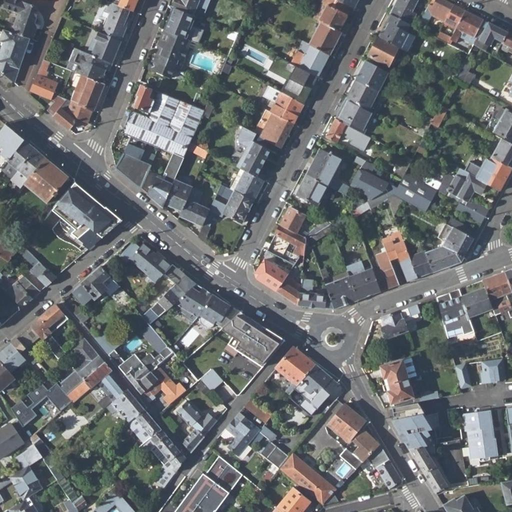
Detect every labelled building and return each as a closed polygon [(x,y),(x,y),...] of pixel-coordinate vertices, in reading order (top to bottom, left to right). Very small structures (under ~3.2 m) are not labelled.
[(28,39),(31,40),(35,28),(32,27),(38,10),(35,7),(23,1),(20,0),(5,0),(3,8),(17,12),(10,32),(28,39)] [(130,9),(133,10),(137,0),(120,0),(118,4),(130,9)] [(176,0),(174,6),(195,15),(198,7),(206,10),(210,0),(176,0)] [(338,0),(324,0),(315,18),(320,21),(323,22),(340,31),(349,15),(348,14),(352,7),(338,0)] [(397,0),(391,13),(411,23),(416,14),(412,11),(413,9),(415,9),(419,2),(418,0),(417,0),(397,0)] [(431,0),(421,19),(428,22),(431,15),(442,20),(443,19),(446,20),(454,4),(446,0),(431,0)] [(102,32),(122,39),(125,30),(122,29),(130,9),(118,4),(110,1),(107,10),(111,11),(102,32)] [(446,20),(445,22),(456,28),(457,26),(465,10),(454,4),(446,20)] [(197,16),(195,15),(174,6),(165,30),(193,41),(199,44),(205,30),(193,25),(197,16)] [(459,36),(474,43),(477,38),(486,20),(465,10),(457,26),(456,28),(452,36),(457,38),(459,36)] [(239,32),(244,34),(252,15),(248,12),(239,32)] [(399,47),(408,51),(415,36),(408,32),(411,23),(391,13),(379,37),(399,47)] [(486,20),(477,38),(481,39),(489,22),(486,20)] [(311,44),(330,54),(342,32),(340,31),(323,22),(311,44)] [(508,32),(489,22),(481,39),(489,44),(491,45),(492,42),(494,37),(499,39),(497,44),(494,51),(493,50),(491,53),(496,55),(508,32)] [(425,30),(435,35),(438,30),(428,25),(425,30)] [(0,71),(13,81),(28,39),(10,32),(3,30),(0,39),(0,40),(3,42),(0,50),(0,71)] [(113,63),(114,59),(122,39),(102,32),(99,30),(96,38),(94,38),(88,53),(113,63)] [(149,69),(172,78),(176,69),(181,71),(193,41),(165,30),(158,46),(160,47),(155,60),(153,59),(149,69)] [(496,55),(499,57),(502,52),(506,44),(511,46),(511,33),(508,32),(496,55)] [(370,56),(390,65),(399,47),(379,37),(370,56)] [(474,43),(487,50),(489,44),(481,39),(477,38),(474,43)] [(304,40),(300,47),(308,51),(306,55),(298,50),(292,63),(304,69),(319,77),(330,54),(311,44),(304,40)] [(511,46),(506,44),(502,52),(511,56),(511,46)] [(90,78),(103,83),(106,76),(104,75),(106,71),(109,72),(113,63),(88,53),(76,48),(71,61),(81,65),(78,73),(82,75),(90,78)] [(283,92),(303,103),(307,95),(304,93),(308,85),(305,84),(307,79),(315,84),(319,77),(304,69),(292,63),(277,55),(274,61),(276,62),(273,69),(290,78),(283,92)] [(50,62),(44,59),(40,70),(46,73),(50,62)] [(465,59),(456,77),(469,84),(473,75),(467,72),(471,63),(465,59)] [(357,79),(379,90),(388,72),(366,60),(357,79)] [(68,69),(78,73),(81,65),(71,61),(68,69)] [(281,91),(283,92),(290,78),(273,69),(276,62),(274,61),(270,70),(287,79),(281,91)] [(223,71),(229,73),(232,66),(226,63),(223,71)] [(45,84),(48,76),(49,73),(46,73),(40,70),(31,92),(52,100),(53,96),(56,89),(45,84)] [(94,110),(104,84),(103,83),(90,78),(82,75),(72,101),(79,104),(82,105),(94,110)] [(303,103),(305,104),(315,84),(307,79),(305,84),(308,85),(304,93),(307,95),(303,103)] [(348,96),(370,108),(379,90),(357,79),(348,96)] [(140,96),(134,111),(148,117),(155,102),(148,99),(152,89),(142,85),(138,95),(140,96)] [(303,103),(283,92),(281,91),(271,86),(266,97),(278,103),(274,112),(294,124),(305,104),(303,103)] [(159,92),(152,89),(148,99),(155,102),(159,92)] [(148,193),(163,206),(165,203),(175,180),(188,149),(191,142),(203,114),(205,110),(159,92),(155,102),(148,117),(134,111),(131,110),(123,133),(139,139),(136,146),(149,152),(157,155),(160,148),(174,154),(163,180),(158,177),(148,193)] [(65,103),(67,99),(62,96),(60,96),(57,98),(55,102),(48,110),(54,116),(65,103)] [(357,130),(365,134),(376,111),(370,108),(348,96),(336,119),(357,130)] [(67,99),(65,103),(70,107),(66,112),(76,120),(76,119),(82,105),(79,104),(72,101),(67,99)] [(69,128),(76,120),(66,112),(70,107),(65,103),(54,116),(69,128)] [(94,110),(82,105),(76,119),(88,124),(94,110)] [(432,123),(439,127),(448,109),(441,105),(434,119),(432,123)] [(495,131),(511,140),(511,112),(507,110),(502,109),(497,117),(501,119),(495,131)] [(261,136),(282,147),(294,124),(274,112),(261,136)] [(355,133),(357,130),(336,119),(327,136),(337,141),(341,134),(343,130),(350,133),(352,134),(353,132),(355,133)] [(0,130),(0,154),(8,162),(25,140),(5,123),(0,130)] [(271,150),(257,143),(260,136),(240,125),(237,132),(234,139),(242,143),(231,163),(239,167),(257,176),(271,150)] [(420,146),(428,149),(432,140),(425,137),(420,146)] [(501,162),(508,166),(511,157),(511,144),(502,138),(492,157),(501,162)] [(18,170),(35,149),(25,140),(8,162),(2,169),(12,178),(18,170)] [(191,142),(188,149),(207,159),(210,152),(191,142)] [(46,158),(35,149),(18,170),(29,178),(46,158)] [(327,185),(354,199),(352,192),(331,180),(342,158),(332,152),(330,154),(320,149),(307,174),(327,185)] [(469,173),(476,177),(486,158),(484,157),(483,158),(478,155),(469,173)] [(492,157),(491,160),(500,166),(501,162),(492,157)] [(29,178),(26,182),(40,195),(39,196),(48,204),(69,178),(46,158),(29,178)] [(116,167),(141,187),(149,170),(123,158),(116,167)] [(491,160),(486,158),(476,177),(486,183),(500,190),(511,168),(511,167),(508,166),(501,162),(500,166),(491,160)] [(401,160),(394,174),(403,178),(406,173),(410,164),(401,160)] [(395,195),(426,212),(438,190),(420,180),(406,173),(403,178),(399,187),(372,174),(376,165),(369,161),(359,168),(351,184),(352,188),(368,198),(366,202),(367,202),(369,201),(386,190),(388,196),(395,195)] [(235,191),(254,200),(264,181),(257,176),(239,167),(235,175),(241,178),(235,191)] [(440,185),(469,202),(474,190),(482,194),(486,183),(476,177),(469,173),(460,167),(455,176),(449,173),(446,173),(441,183),(427,175),(425,178),(423,176),(420,180),(438,190),(440,185)] [(29,178),(18,170),(12,178),(11,179),(21,188),(26,182),(29,178)] [(192,183),(194,178),(180,173),(178,178),(192,183)] [(318,205),(327,185),(307,174),(297,194),(318,205)] [(194,188),(175,180),(165,203),(183,211),(188,199),(192,190),(194,188)] [(53,209),(61,215),(60,217),(72,227),(70,229),(81,239),(84,236),(94,244),(121,221),(94,198),(75,183),(53,209)] [(460,202),(466,206),(469,202),(440,185),(438,190),(460,202)] [(224,213),(243,223),(254,200),(235,191),(227,186),(223,195),(231,199),(224,213)] [(192,190),(188,199),(193,201),(197,191),(192,190)] [(386,190),(369,201),(372,209),(389,198),(388,196),(386,190)] [(181,215),(203,226),(204,224),(217,196),(211,193),(205,207),(193,201),(188,199),(183,211),(181,215)] [(470,203),(469,202),(466,206),(473,210),(486,216),(490,208),(473,199),(470,203)] [(482,224),(486,216),(473,210),(466,206),(460,202),(456,209),(482,224)] [(308,239),(310,239),(332,225),(321,220),(308,234),(299,229),(306,216),(290,207),(281,225),(308,239)] [(347,215),(332,225),(334,232),(351,221),(347,215)] [(448,224),(462,232),(465,225),(451,217),(448,224)] [(453,250),(464,256),(474,238),(462,232),(448,224),(445,222),(438,237),(446,241),(448,240),(456,244),(453,250)] [(199,236),(205,242),(212,227),(204,224),(203,226),(199,236)] [(304,260),(308,239),(281,225),(268,250),(289,261),(294,264),(299,257),(304,260)] [(462,232),(474,238),(478,231),(465,225),(462,232)] [(390,260),(399,257),(407,282),(417,277),(410,256),(401,231),(395,234),(392,237),(383,240),(387,252),(390,260)] [(0,256),(9,262),(18,251),(0,239),(0,256)] [(131,240),(116,253),(119,257),(132,242),(131,240)] [(426,253),(433,272),(461,261),(464,256),(453,250),(456,244),(448,240),(446,241),(444,247),(426,253)] [(151,287),(155,283),(173,264),(158,252),(156,254),(143,243),(139,247),(132,242),(119,257),(127,264),(130,261),(148,276),(145,280),(151,287)] [(410,256),(417,277),(433,272),(426,253),(425,251),(410,256)] [(374,271),(381,291),(399,285),(390,260),(387,252),(377,256),(381,269),(374,271)] [(257,279),(277,291),(286,277),(288,274),(265,259),(255,272),(257,279)] [(57,278),(39,261),(30,271),(47,286),(57,278)] [(353,284),(358,300),(377,293),(381,291),(374,271),(373,267),(365,271),(361,261),(346,267),(348,272),(350,276),(353,284)] [(75,288),(85,301),(93,295),(95,298),(104,290),(109,295),(120,286),(101,265),(75,288)] [(321,269),(323,277),(328,277),(329,276),(326,268),(321,269)] [(508,310),(511,318),(511,317),(511,301),(510,302),(507,294),(511,292),(511,287),(506,271),(482,280),(485,288),(490,300),(493,309),(495,315),(508,310)] [(334,277),(335,281),(350,276),(348,272),(334,277)] [(14,300),(22,307),(40,292),(23,276),(11,287),(7,284),(3,288),(14,300)] [(330,282),(328,277),(323,277),(330,296),(335,308),(358,300),(353,284),(350,276),(335,281),(330,282)] [(134,306),(150,325),(171,306),(196,284),(188,277),(179,285),(177,284),(149,312),(139,301),(134,306)] [(277,291),(298,305),(300,293),(300,286),(286,277),(277,291)] [(197,316),(212,294),(196,284),(171,306),(185,315),(184,316),(193,322),(197,316)] [(490,300),(485,288),(462,296),(470,317),(493,309),(490,300)] [(298,305),(335,308),(330,296),(317,295),(317,293),(300,293),(298,305)] [(470,317),(462,296),(453,300),(450,293),(437,298),(448,338),(464,333),(464,335),(475,331),(470,317)] [(214,321),(223,327),(226,325),(241,312),(235,308),(212,294),(197,316),(199,318),(200,323),(205,326),(212,324),(214,321)] [(40,337),(58,359),(65,353),(66,352),(51,334),(69,318),(56,304),(31,326),(40,337)] [(387,338),(408,330),(406,323),(423,317),(418,304),(382,317),(386,326),(382,327),(387,338)] [(285,340),(241,312),(226,325),(237,334),(231,341),(262,367),(285,340)] [(78,317),(84,325),(88,321),(82,314),(78,317)] [(27,347),(27,348),(40,337),(31,326),(18,337),(27,347)] [(119,366),(135,385),(152,371),(158,365),(173,353),(151,326),(142,333),(159,351),(145,364),(142,360),(137,363),(130,356),(119,366)] [(94,337),(108,354),(120,344),(106,328),(94,337)] [(0,358),(0,359),(12,372),(21,364),(23,366),(29,361),(21,352),(27,347),(18,337),(0,352),(0,358)] [(105,362),(94,349),(84,337),(71,348),(83,360),(74,367),(77,371),(63,384),(66,388),(63,390),(68,395),(105,362)] [(285,390),(290,394),(295,388),(315,363),(293,346),(275,369),(292,382),(285,390)] [(503,358),(482,361),(484,372),(481,372),(483,383),(506,380),(503,358)] [(0,389),(15,377),(12,372),(0,359),(0,389)] [(381,367),(387,385),(409,379),(404,360),(381,367)] [(73,401),(74,402),(98,382),(114,401),(128,388),(105,362),(68,395),(73,401)] [(299,406),(312,416),(329,396),(327,395),(331,390),(333,391),(339,384),(315,363),(295,388),(306,397),(299,406)] [(456,366),(462,388),(472,385),(466,363),(456,366)] [(170,380),(158,365),(152,371),(135,385),(145,398),(151,393),(153,395),(170,380)] [(200,379),(210,391),(223,381),(212,368),(200,379)] [(387,385),(393,403),(413,397),(409,379),(387,385)] [(62,411),(73,401),(68,395),(63,390),(57,383),(49,389),(42,382),(28,394),(35,401),(29,406),(22,399),(11,408),(24,426),(38,414),(33,408),(48,395),(62,411)] [(111,416),(121,428),(128,422),(144,408),(137,399),(128,388),(114,401),(105,408),(99,413),(105,421),(111,416)] [(175,390),(167,397),(171,403),(180,396),(175,390)] [(272,417),(250,399),(245,405),(267,423),(272,417)] [(184,444),(191,453),(218,420),(209,413),(204,419),(200,416),(201,414),(184,400),(174,412),(192,426),(193,425),(197,429),(184,444)] [(419,401),(393,406),(395,418),(392,419),(410,448),(435,443),(436,443),(428,430),(436,428),(441,427),(439,412),(427,415),(419,401)] [(154,409),(158,414),(166,407),(162,403),(154,409)] [(329,426),(349,442),(365,420),(346,404),(329,426)] [(468,431),(472,459),(480,458),(482,461),(485,461),(485,457),(499,455),(491,406),(480,408),(480,412),(464,414),(466,431),(468,431)] [(144,408),(128,422),(144,443),(161,428),(144,408)] [(240,412),(227,428),(236,436),(228,446),(240,456),(262,429),(240,412)] [(0,431),(0,456),(24,441),(12,423),(0,431)] [(358,447),(352,454),(363,463),(370,456),(373,452),(380,445),(376,438),(371,430),(366,425),(353,441),(358,447)] [(156,443),(178,469),(187,458),(161,428),(144,443),(141,445),(147,451),(156,443)] [(436,443),(439,443),(436,428),(428,430),(436,443)] [(54,452),(41,438),(35,444),(36,444),(43,455),(46,459),(52,453),(54,452)] [(290,456),(271,441),(261,453),(273,463),(280,469),(290,456)] [(437,452),(435,443),(410,448),(437,492),(444,489),(450,488),(431,456),(429,454),(437,452)] [(16,457),(23,468),(29,464),(43,455),(36,444),(16,457)] [(370,456),(389,488),(402,481),(380,445),(373,452),(370,456)] [(352,454),(346,449),(339,458),(355,471),(357,469),(363,463),(352,454)] [(338,490),(303,461),(293,452),(290,456),(280,469),(324,504),(338,490)] [(65,476),(67,475),(65,472),(62,474),(56,465),(59,463),(52,453),(46,459),(60,481),(65,476)] [(434,454),(431,456),(450,488),(467,485),(466,480),(452,483),(434,454)] [(216,510),(243,473),(220,455),(206,473),(204,471),(178,506),(180,507),(176,511),(213,511),(216,509),(216,510)] [(269,468),(270,469),(276,474),(280,469),(273,463),(269,468)] [(12,481),(24,500),(30,496),(44,487),(29,464),(23,468),(9,477),(12,481)] [(355,471),(346,481),(351,485),(361,474),(357,469),(355,471)] [(79,498),(65,476),(60,481),(71,497),(75,502),(79,498)] [(9,477),(0,482),(0,488),(12,481),(9,477)] [(511,497),(511,480),(502,482),(505,499),(511,497)] [(278,506),(284,511),(302,511),(311,501),(293,487),(278,506)] [(106,511),(117,503),(125,511),(137,511),(117,490),(93,511),(106,511)] [(75,502),(81,511),(89,503),(83,495),(79,498),(75,502)] [(474,509),(465,495),(457,500),(454,499),(444,505),(448,511),(479,511),(477,507),(474,509)] [(24,500),(10,508),(12,511),(39,511),(30,496),(24,500)] [(68,511),(81,511),(75,502),(71,497),(65,501),(71,510),(68,511)]
